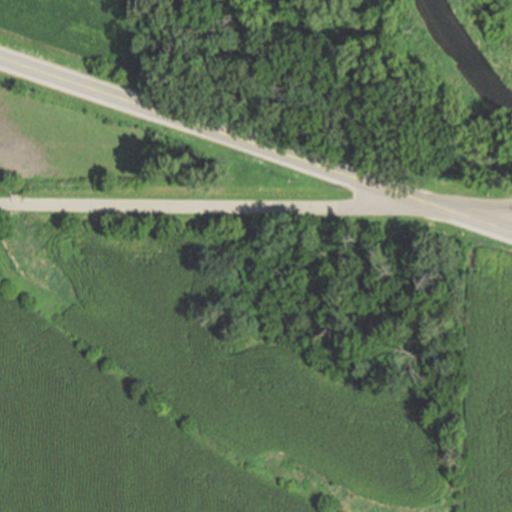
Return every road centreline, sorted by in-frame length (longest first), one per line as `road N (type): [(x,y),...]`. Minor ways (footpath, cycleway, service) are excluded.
road 1 (primary): [(0,56),(511,231)]
road 2 (residential): [(0,204),(140,205)]
